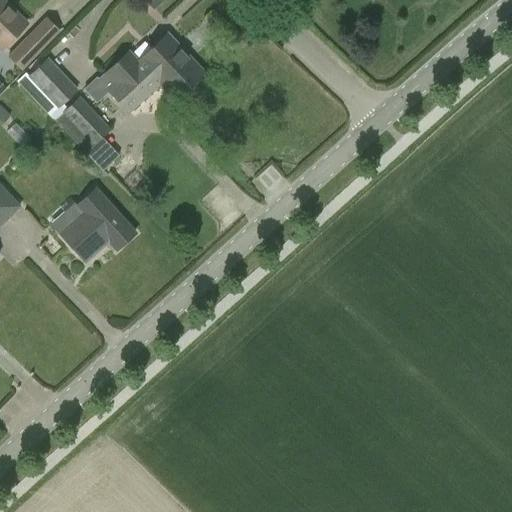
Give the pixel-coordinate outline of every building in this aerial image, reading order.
[(0,0),(0,49),(0,50),(27,22),(4,0),(0,0)] [(147,0),(155,8),(164,0),(147,0)] [(21,70),(60,30),(45,16),(6,56),(21,70)] [(167,33),(139,60),(128,48),(102,74),(112,85),(108,89),(129,112),(159,84),(174,100),(204,72),(167,33)] [(50,116),(78,89),(47,57),(28,75),(25,72),(16,81),(50,116)] [(85,152),(110,129),(79,95),(54,119),(85,152)] [(0,183),(0,224),(20,206),(0,183)] [(117,250),(135,233),(95,188),(76,205),(82,213),(60,233),(85,262),(109,240),(117,250)]
